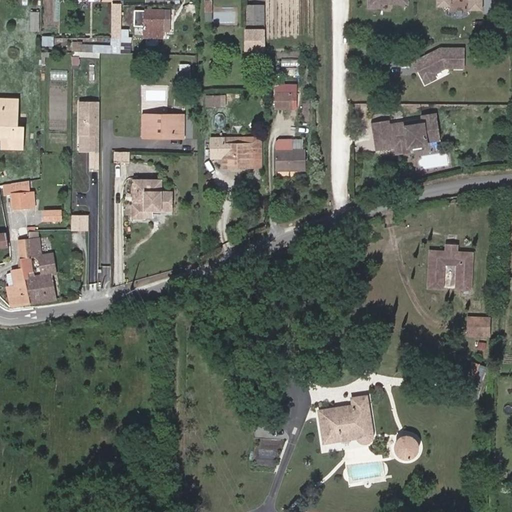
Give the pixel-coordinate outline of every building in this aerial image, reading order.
[(384,6),(378,0),(376,0),(373,0),(373,11),(384,11),(384,6)] [(432,0),(432,8),(445,8),(444,0),(432,0)] [(117,56),(118,6),(109,6),(109,31),(113,31),(112,41),(108,41),(108,56),(117,56)] [(260,10),(245,10),(245,28),(260,28),(260,10)] [(165,32),(165,18),(139,18),(139,44),(158,44),(158,32),(165,32)] [(261,56),(260,36),(245,36),(245,56),(261,56)] [(443,48),(416,61),(424,78),(447,68),(458,68),(458,48),(443,48)] [(273,113),(285,113),(284,98),(273,98),(273,113)] [(3,149),(23,149),(23,131),(16,131),(17,100),(0,100),(0,139),(4,140),(3,149)] [(87,154),(96,154),(96,105),(76,105),(76,137),(87,137),(87,154)] [(406,146),(408,149),(427,146),(426,143),(439,141),(435,115),(422,117),(423,121),(423,124),(422,125),(402,128),(398,128),(398,127),(395,125),(388,126),(387,122),(372,124),(376,150),(394,148),(406,146)] [(139,149),(157,148),(157,144),(178,144),(178,128),(138,128),(139,149)] [(220,150),(247,150),(247,172),(261,172),(261,142),(220,143),(220,150)] [(220,143),(207,144),(207,164),(216,165),(216,162),(220,162),(220,173),(247,172),(247,150),(220,150),(220,143)] [(304,175),(303,156),(289,156),(288,146),(276,146),(274,149),(274,156),(273,157),(273,176),(304,175)] [(408,153),(408,149),(406,146),(394,148),(396,155),(408,153)] [(30,186),(4,190),(4,196),(13,196),(13,213),(22,213),(33,214),(33,197),(32,197),(30,197),(30,186)] [(156,199),(157,188),(128,188),(128,203),(136,203),(136,210),(129,210),(129,227),(136,227),(136,224),(145,225),(145,219),(163,219),(163,199),(156,199)] [(128,203),(127,227),(129,227),(129,210),(136,210),(136,203),(128,203)] [(56,222),(56,214),(40,213),(40,221),(56,222)] [(72,229),(89,229),(89,214),(72,213),(72,229)] [(28,234),(29,245),(39,243),(37,234),(28,234)] [(39,243),(29,245),(30,261),(38,260),(40,277),(25,279),(26,280),(23,280),(26,305),(54,302),(50,281),(48,282),(47,277),(54,276),(52,259),(41,260),(39,243)] [(26,305),(23,280),(26,280),(25,279),(25,274),(30,274),(30,261),(29,245),(18,246),(21,273),(11,274),(11,275),(6,276),(8,290),(6,290),(9,308),(26,305)] [(445,288),(446,264),(460,264),(459,289),(473,289),(475,253),(461,252),(433,251),(431,288),(445,288)] [(467,316),(467,335),(487,335),(487,317),(467,316)] [(485,369),(474,365),(467,384),(479,388),(485,369)] [(351,400),(352,409),(368,407),(366,398),(351,400)] [(333,412),(331,441),(358,436),(361,439),(364,442),(367,442),(369,442),(371,440),(372,438),(372,435),(368,407),(352,409),(333,412)] [(325,441),(331,441),(333,412),(321,413),(325,441)] [(402,459),(409,461),(414,460),(418,457),(420,454),(421,449),(420,444),(416,438),(408,436),(399,440),(397,444),(396,447),(396,450),(397,454),(398,456),(402,459)]
